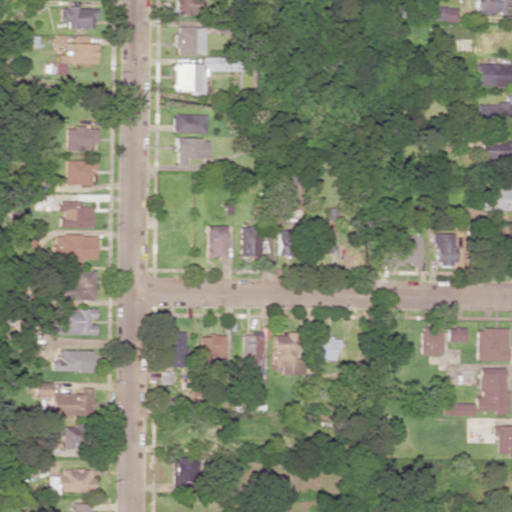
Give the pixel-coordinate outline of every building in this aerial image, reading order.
[(173,0),(174,15),(201,14),(200,0),(173,0)] [(473,0),(473,14),(511,14),(510,0),(473,0)] [(412,20),(413,6),(395,5),(394,19),(412,20)] [(94,8),(57,7),(57,22),(65,22),(65,29),(93,29),(94,8)] [(455,7),(420,7),(420,21),(455,22),(455,7)] [(172,54),(200,55),(201,27),(172,27),(172,54)] [(63,35),(52,35),(52,46),(63,46),(63,35)] [(54,74),(63,74),(64,63),(93,64),(94,44),(63,43),(63,55),(54,55),(54,74)] [(474,86),(509,87),(510,64),(475,64),(474,86)] [(475,103),(474,122),(508,123),(508,104),(475,103)] [(170,133),(202,133),(203,114),(170,114),(170,133)] [(93,127),(63,128),(63,151),(94,151),(93,127)] [(183,158),(204,158),(205,139),(172,138),(172,164),(183,164),(183,158)] [(479,139),(479,160),(509,160),(509,140),(479,139)] [(91,160),(63,160),(62,184),(90,185),(91,160)] [(479,210),(510,210),(511,190),(480,189),(479,210)] [(78,202),(53,201),(53,211),(58,211),(57,227),(89,227),(89,207),(78,206),(78,202)] [(256,226),(237,226),(236,256),(255,257),(256,226)] [(224,257),(224,228),(204,228),(203,257),(224,257)] [(328,255),(330,229),(313,228),(311,253),(328,255)] [(289,255),(290,231),(275,231),(274,255),(289,255)] [(511,257),(511,231),(494,232),(495,257),(511,257)] [(450,234),(432,233),(431,267),(450,267),(450,234)] [(93,236),(51,235),(51,256),(62,256),(62,261),(92,261),(93,236)] [(418,264),(417,235),(388,236),(388,266),(399,266),(399,265),(418,264)] [(92,299),(92,270),(71,270),(71,287),(61,287),(61,299),(92,299)] [(91,335),(92,309),(57,308),(57,334),(91,335)] [(444,328),(444,342),(462,341),(462,327),(444,328)] [(473,329),(473,360),(505,360),(505,328),(473,329)] [(417,330),(418,355),(439,355),(439,330),(417,330)] [(162,331),(161,366),(181,367),(182,332),(162,331)] [(269,369),(279,369),(279,375),(295,375),(295,333),(269,333),(269,369)] [(198,335),(197,360),(221,361),(222,336),(198,335)] [(240,335),(239,366),(259,366),(260,336),(240,335)] [(334,360),(335,338),(314,337),(314,359),(334,360)] [(48,371),(88,371),(88,351),(55,351),(55,360),(48,360),(48,371)] [(503,373),(476,373),(476,396),(471,396),(471,402),(440,402),(440,415),(472,415),(472,412),(503,412),(503,373)] [(84,415),(85,394),(49,393),(49,415),(84,415)] [(511,425),(492,426),(492,457),(511,456),(511,425)] [(60,448),(76,448),(76,427),(60,426),(60,448)] [(173,489),(181,489),(181,484),(193,484),(191,457),(171,458),(173,489)] [(89,493),(90,469),(56,469),(56,476),(46,476),(45,492),(89,493)] [(89,511),(89,503),(69,504),(69,511),(62,511),(89,511)]
